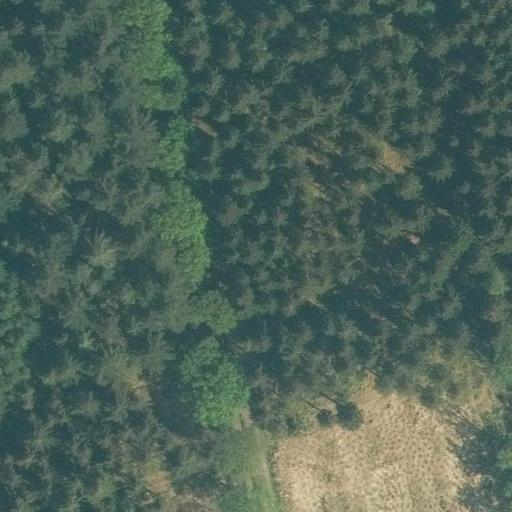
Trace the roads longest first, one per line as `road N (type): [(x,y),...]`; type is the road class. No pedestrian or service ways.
road 1 (track): [(234,340),(163,0)]
road 2 (track): [(271,511),(234,340)]
